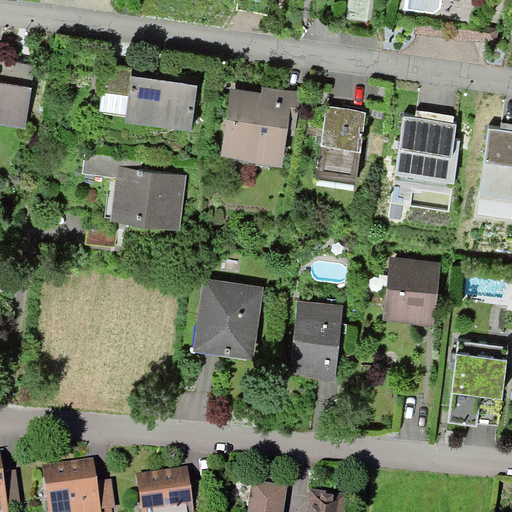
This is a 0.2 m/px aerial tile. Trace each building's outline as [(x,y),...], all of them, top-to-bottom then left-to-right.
[(21,125),(30,65),(0,60),(0,113),(21,117),(20,124),(21,125)] [(190,121),(196,75),(104,63),(100,91),(127,95),(124,112),(190,121)] [(291,117),(294,94),(277,92),(275,93),(274,99),(233,93),(227,139),(226,139),(226,141),(227,141),(225,152),(229,153),(228,161),(239,162),(240,155),(274,159),(281,116),(291,117)] [(354,175),(364,111),(324,105),(315,169),(354,175)] [(394,166),(447,174),(454,122),(401,114),(394,166)] [(479,178),(511,183),(511,130),(486,126),(479,178)] [(117,176),(112,211),(152,217),(151,222),(174,225),(180,176),(141,171),(141,169),(138,168),(139,161),(84,154),(82,172),(117,176)] [(113,247),(114,233),(85,229),(84,244),(113,247)] [(296,259),(318,247),(313,239),(309,238),(293,247),(292,251),(296,259)] [(388,304),(386,317),(426,321),(428,308),(433,266),(391,262),(387,304),(388,304)] [(206,284),(197,343),(246,350),(255,291),(206,284)] [(294,372),(333,376),(340,307),(295,302),(293,325),(299,326),(294,372)] [(446,419),(496,425),(505,356),(483,354),(485,343),(456,340),(446,419)] [(94,511),(89,469),(45,475),(49,511),(94,511)] [(187,511),(183,477),(138,483),(142,511),(187,511)] [(338,511),(340,503),(311,499),(308,511),(277,511),(280,494),(254,490),(250,511),(338,511)]
